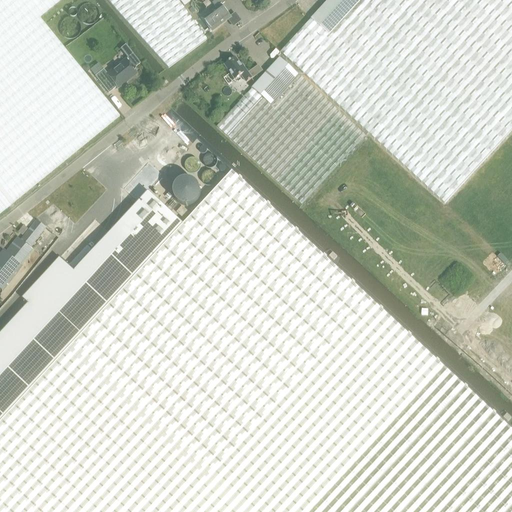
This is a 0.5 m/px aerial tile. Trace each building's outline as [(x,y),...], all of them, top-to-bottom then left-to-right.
[(0,0),(0,213),(104,131),(120,119),(104,97),(50,30),(42,21),(40,19),(63,0),(0,0)] [(99,10),(99,9),(99,5),(97,2),(93,0),(84,0),(82,1),(81,3),(80,4),(79,7),(79,9),(79,13),(80,15),(82,16),(83,18),(85,19),(89,20),(93,19),(95,17),(97,16),(99,13),(99,10)] [(106,0),(114,8),(169,68),(207,40),(183,8),(177,0),(173,0),(173,1),(172,0),(106,0)] [(225,3),(222,0),(213,0),(215,1),(212,3),(216,8),(202,19),(211,32),(225,21),(222,17),(226,14),(220,6),(225,3)] [(511,0),(373,0),(372,2),(360,3),(339,27),(329,38),(311,20),(281,53),(445,204),(511,130),(511,0)] [(356,0),(330,0),(311,20),(329,38),(339,27),(360,3),(356,0)] [(78,26),(78,22),(77,20),(76,18),(74,17),(72,16),(71,15),(68,15),(65,15),(63,16),(60,18),(59,19),(58,22),(58,24),(57,26),(58,29),(60,32),(62,34),(63,35),(65,36),(68,36),(70,36),(73,35),(75,33),(76,32),(77,30),(78,26)] [(117,51),(123,59),(127,57),(121,49),(117,51)] [(102,71),(95,77),(104,88),(108,94),(116,87),(117,89),(136,74),(132,70),(139,64),(132,55),(128,58),(125,60),(106,75),(104,72),(102,71)] [(247,83),(262,72),(258,66),(248,74),(242,65),(241,66),(235,58),(225,66),(235,81),(242,76),(247,83)] [(252,89),(271,106),(299,76),(280,58),(252,89)] [(87,65),(82,69),(86,73),(90,70),(87,65)] [(366,137),(299,76),(271,106),(252,89),(218,127),(302,205),(366,137)] [(195,156),(188,160),(193,170),(200,167),(195,156)] [(0,423),(0,511),(511,511),(511,430),(232,172),(183,225),(0,423)] [(197,192),(196,188),(194,184),(191,182),(189,181),(187,181),(183,181),(181,182),(179,183),(178,185),(176,187),(176,189),(175,191),(176,195),(177,197),(178,199),(180,201),(182,201),(184,202),(186,202),(190,202),(192,201),(194,199),(196,196),(197,192)] [(94,192),(99,186),(94,183),(89,189),(80,182),(69,196),(75,201),(71,206),(78,212),(82,206),(87,210),(98,196),(94,192)] [(0,423),(183,225),(148,192),(74,272),(59,258),(22,299),(28,305),(0,334),(0,423)] [(182,207),(176,213),(184,220),(189,214),(182,207)] [(31,247),(46,229),(36,221),(22,239),(31,247)] [(18,233),(22,236),(28,229),(24,226),(18,233)] [(0,289),(3,291),(8,285),(35,250),(33,250),(18,238),(5,253),(4,252),(0,256),(0,289)]
